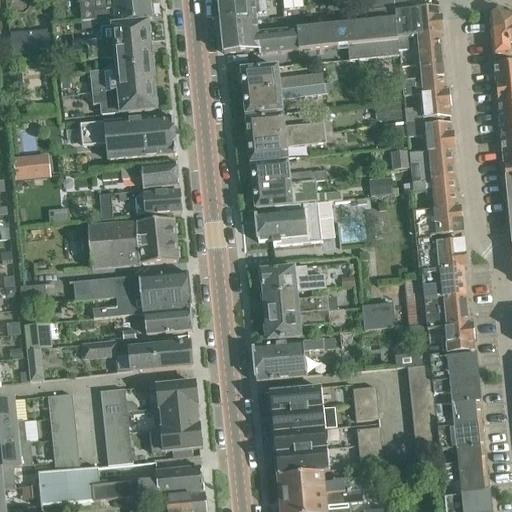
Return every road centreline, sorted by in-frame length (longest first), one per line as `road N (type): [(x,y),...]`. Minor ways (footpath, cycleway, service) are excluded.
road 1 (residential): [(242,511),(191,0)]
road 2 (residential): [(511,381),(499,260),(477,240),(454,0)]
